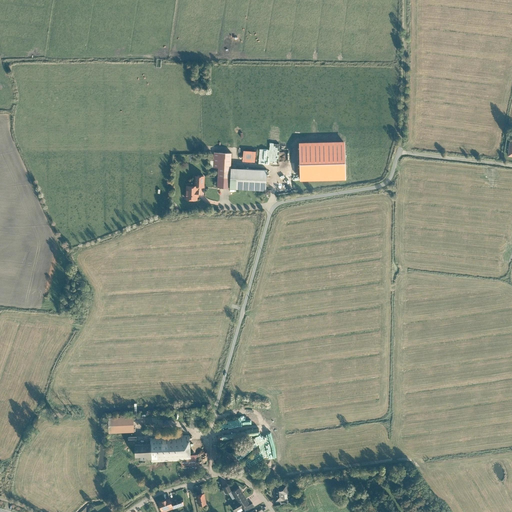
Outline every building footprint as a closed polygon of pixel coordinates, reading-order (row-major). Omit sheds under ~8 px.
[(344,141),(299,142),(300,180),(345,178),(344,141)] [(219,167),(218,187),(230,188),(231,168),(219,167)] [(238,168),(237,189),(267,191),(268,170),(238,168)] [(198,200),(198,197),(199,197),(200,190),(199,190),(199,187),(205,187),(205,176),(195,175),(195,185),(187,185),(186,200),(198,200)] [(202,427),(202,420),(203,420),(203,411),(165,411),(165,420),(190,420),(190,427),(202,427)] [(109,433),(134,432),(134,416),(108,417),(109,433)] [(220,433),(221,439),(259,433),(258,427),(220,433)] [(196,454),(191,455),(190,435),(180,435),(180,436),(150,437),(151,443),(135,444),(136,457),(141,456),(141,460),(151,459),(152,461),(182,460),(182,466),(197,465),(196,454)] [(243,456),(261,443),(258,440),(241,453),(243,456)] [(276,501),(281,501),(281,503),(295,502),(295,498),(288,499),(285,499),(285,494),(289,494),(287,485),(286,485),(286,482),(280,482),(281,485),(274,486),(276,501)] [(223,488),(226,494),(232,491),(230,485),(223,488)] [(232,499),(235,497),(238,503),(232,507),(235,511),(241,508),(250,503),(240,487),(232,492),(232,493),(230,494),(232,499)] [(197,495),(199,506),(207,505),(205,493),(204,488),(200,489),(201,494),(197,495)] [(180,501),(179,501),(174,499),(173,497),(170,499),(170,498),(158,502),(161,511),(166,511),(167,511),(166,511),(174,508),(174,509),(184,505),(184,501),(183,501),(183,500),(180,501)] [(253,503),(244,508),(246,511),(255,507),(253,503)]
